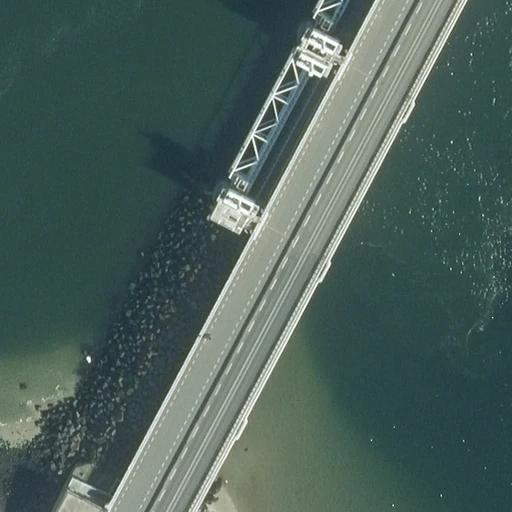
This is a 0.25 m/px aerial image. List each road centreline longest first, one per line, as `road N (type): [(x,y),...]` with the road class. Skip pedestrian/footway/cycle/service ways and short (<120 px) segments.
road 1 (primary): [(165,511),(434,0)]
road 2 (unclassified): [(123,511),(392,0)]
